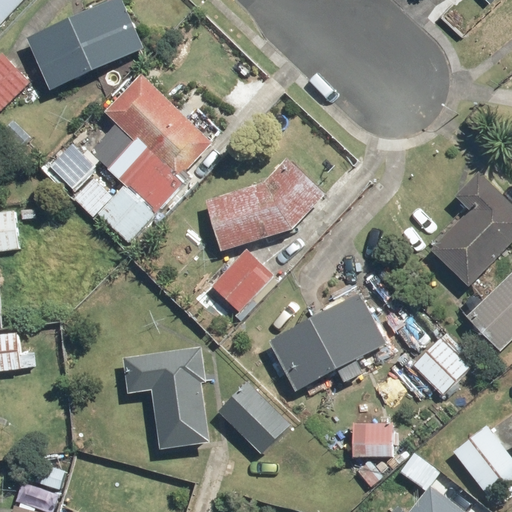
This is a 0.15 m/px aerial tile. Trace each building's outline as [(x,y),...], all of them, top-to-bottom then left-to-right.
[(0,0),(0,27),(27,0),(0,0)] [(112,0),(33,35),(58,91),(151,49),(128,0),(112,0)] [(9,54),(0,61),(0,107),(4,111),(35,83),(9,54)] [(219,144),(147,74),(109,113),(148,152),(124,176),(161,212),(191,182),(186,177),(219,144)] [(76,189),(97,167),(76,147),(55,169),(76,189)] [(212,199),(226,250),(298,230),(330,192),(294,158),(265,184),(212,199)] [(511,243),(511,202),(483,175),(462,197),(476,210),(437,250),(473,284),(511,243)] [(96,218),(117,197),(99,180),(78,202),(96,218)] [(159,215),(128,186),(101,215),(133,244),(159,215)] [(20,212),(0,214),(0,252),(24,250),(20,212)] [(242,311),(277,277),(251,250),(216,285),(242,311)] [(511,278),(471,319),(501,351),(511,340),(511,278)] [(365,294),(275,339),(301,392),(391,347),(365,294)] [(35,349),(22,351),(19,333),(0,334),(0,374),(38,370),(35,349)] [(447,397),(478,365),(447,336),(417,368),(447,397)] [(215,443),(207,349),(129,356),(133,395),(158,393),(163,447),(215,443)] [(296,423),(250,380),(220,413),(267,455),(296,423)] [(398,428),(359,426),(357,457),(396,459),(398,428)] [(511,450),(494,426),(457,451),(488,495),(511,477),(511,450)] [(464,511),(435,488),(416,511),(464,511)]
